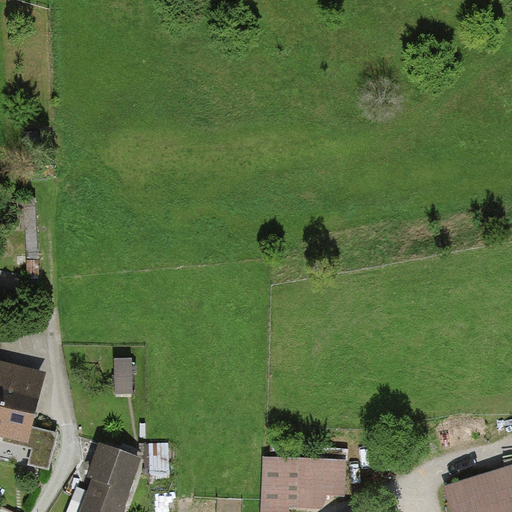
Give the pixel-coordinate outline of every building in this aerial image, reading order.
[(40,202),(23,203),(27,263),(44,262),(40,202)] [(0,431),(45,442),(40,461),(53,464),(61,432),(45,429),(59,369),(2,355),(0,364),(0,431)] [(122,395),(144,394),(141,356),(119,357),(122,395)] [(155,456),(102,436),(87,476),(100,481),(88,511),(124,511),(129,499),(138,502),(155,456)] [(294,511),(295,506),(331,509),(332,493),(348,494),(350,463),(272,458),(268,511),(294,511)] [(511,511),(511,471),(454,490),(460,511),(511,511)]
